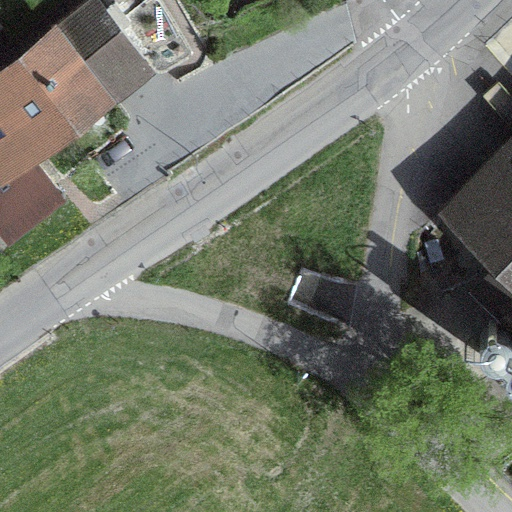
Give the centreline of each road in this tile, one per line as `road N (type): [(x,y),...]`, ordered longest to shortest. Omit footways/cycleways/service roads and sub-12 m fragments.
road 1 (tertiary): [(414,49),(85,283)]
road 2 (residential): [(414,49),(386,321),(413,426)]
road 3 (residential): [(85,283),(235,325),(329,366),(413,426)]
